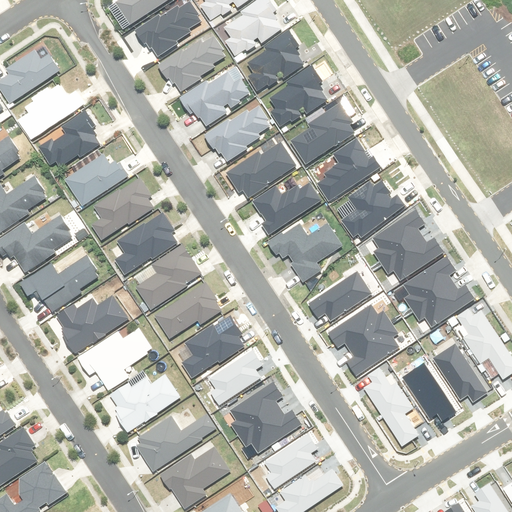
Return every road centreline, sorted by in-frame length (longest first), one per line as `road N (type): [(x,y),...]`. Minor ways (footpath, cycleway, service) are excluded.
road 1 (residential): [(395,497),(68,0)]
road 2 (residential): [(322,0),(511,283)]
road 3 (residential): [(0,311),(132,511)]
road 4 (residential): [(395,497),(511,424)]
